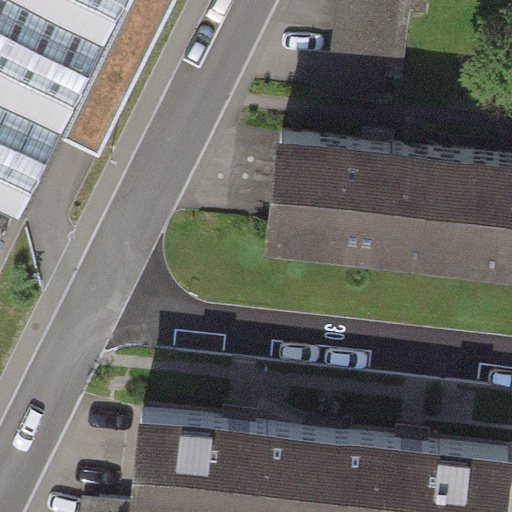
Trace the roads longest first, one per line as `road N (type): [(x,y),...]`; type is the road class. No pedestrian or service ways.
road 1 (residential): [(511,362),(98,315)]
road 2 (residential): [(254,0),(98,315)]
road 3 (residential): [(98,315),(1,511)]
